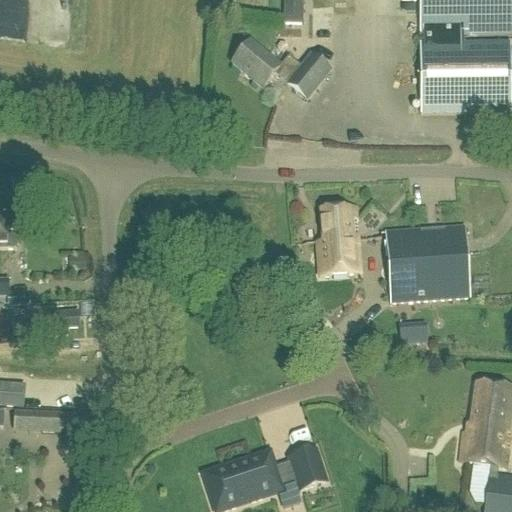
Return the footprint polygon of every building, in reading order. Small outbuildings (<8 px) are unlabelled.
[(0,0),(0,41),(70,52),(78,0),(0,0)] [(511,0),(418,0),(419,38),(424,38),(424,46),(420,46),(420,116),(510,115),(510,101),(511,101),(511,62),(510,63),(510,45),(463,46),(463,37),(511,36),(511,0)] [(279,70),(249,45),(230,67),(262,93),(274,77),(306,103),(330,74),(310,58),(301,70),(288,59),(279,70)] [(359,137),(359,148),(396,148),(396,138),(359,137)] [(319,213),(322,246),(357,243),(355,210),(319,213)] [(14,220),(0,220),(0,253),(15,253),(14,220)] [(470,302),(466,230),(385,236),(389,307),(470,302)] [(360,276),(357,243),(322,246),(315,247),(318,280),(360,276)] [(9,312),(0,312),(0,339),(10,339),(9,312)] [(0,398),(26,398),(26,388),(0,387),(0,398)] [(511,402),(511,393),(476,389),(469,439),(464,438),(460,467),(490,471),(484,511),(511,511),(511,481),(497,479),(498,471),(506,472),(510,437),(508,437),(511,402)] [(1,410),(27,410),(27,400),(1,399),(1,410)] [(67,417),(12,415),(11,435),(66,438),(67,417)] [(326,485),(315,455),(289,463),(289,466),(288,466),(275,470),(270,456),(247,463),(249,468),(226,476),(224,470),(202,478),(213,511),(231,511),(283,495),(281,491),(294,487),(296,486),(299,494),(326,485)]
